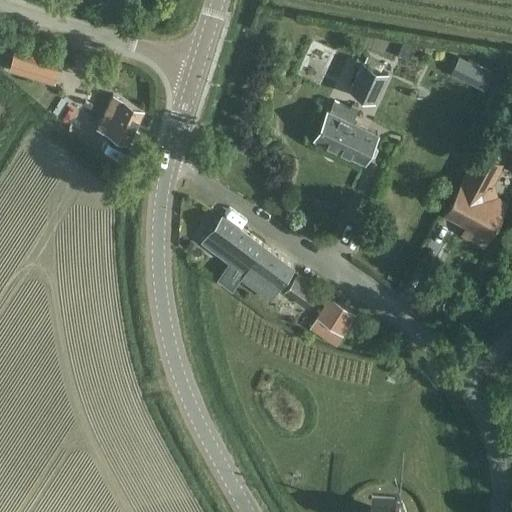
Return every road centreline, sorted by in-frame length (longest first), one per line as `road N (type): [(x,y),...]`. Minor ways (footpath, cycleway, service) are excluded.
road 1 (unclassified): [(496,511),(502,476),(486,417),(444,346),(230,197),(167,170)]
road 2 (tertiary): [(245,511),(183,390),(165,321),(158,261),(167,170)]
road 3 (unclassified): [(195,69),(0,6)]
